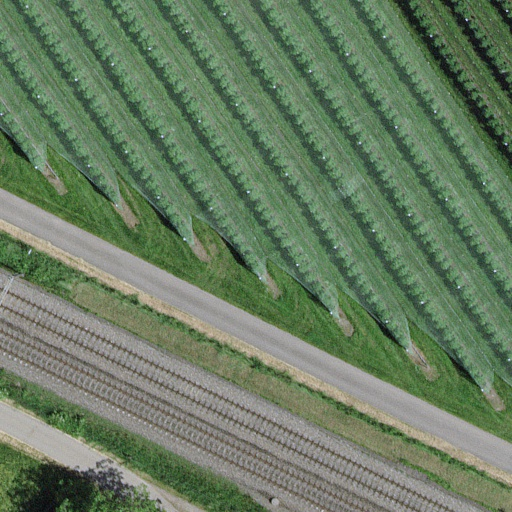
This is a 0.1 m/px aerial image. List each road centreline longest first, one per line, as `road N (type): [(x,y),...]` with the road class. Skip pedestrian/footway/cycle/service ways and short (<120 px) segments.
road 1 (unclassified): [(0,206),(511,461)]
road 2 (unclassified): [(0,418),(159,511)]
